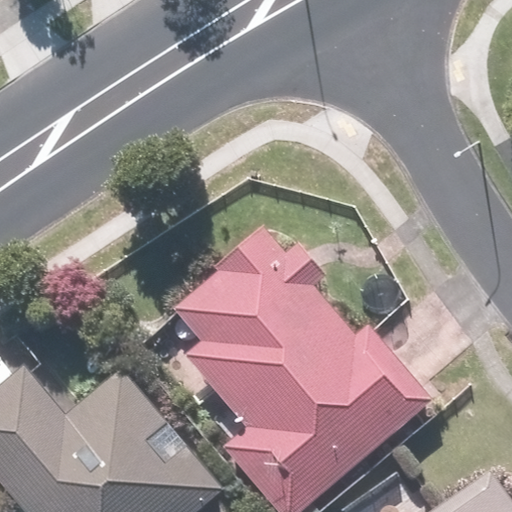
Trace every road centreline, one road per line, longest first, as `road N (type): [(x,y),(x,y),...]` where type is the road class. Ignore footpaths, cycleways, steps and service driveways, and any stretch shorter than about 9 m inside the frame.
road 1 (secondary): [(0,173),(301,0)]
road 2 (residential): [(344,0),(511,283)]
